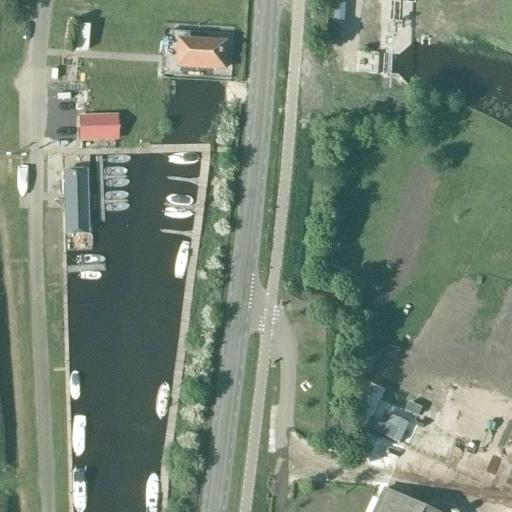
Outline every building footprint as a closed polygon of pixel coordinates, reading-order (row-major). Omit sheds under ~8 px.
[(341,14),(341,0),(331,0),(331,14),(341,14)] [(226,44),(180,42),(179,66),(225,69),(226,44)] [(106,119),(74,119),(74,141),(106,141),(106,119)] [(45,148),(44,182),(59,183),(60,148),(45,148)] [(62,156),(65,222),(95,221),(92,155),(62,156)] [(484,304),(454,290),(434,334),(464,347),(472,330),(490,338),(500,316),(482,308),(484,304)] [(511,434),(511,401),(470,382),(458,409),(511,434)] [(433,511),(385,490),(375,511),(433,511)]
